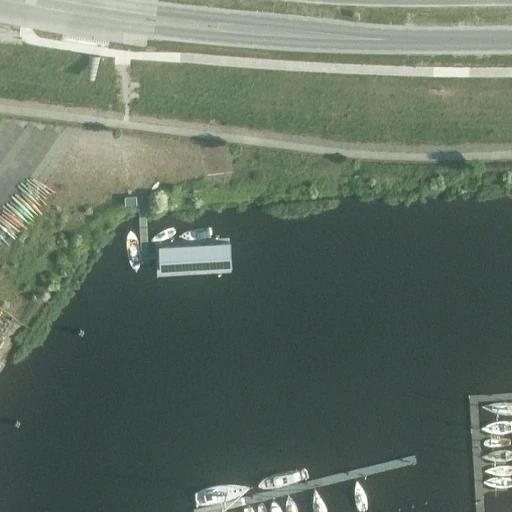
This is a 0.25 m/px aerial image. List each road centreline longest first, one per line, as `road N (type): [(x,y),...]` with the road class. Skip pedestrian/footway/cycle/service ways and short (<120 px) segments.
road 1 (primary): [(0,10),(110,30),(387,40)]
road 2 (primary): [(387,40),(107,0)]
road 3 (primary): [(511,40),(387,40)]
